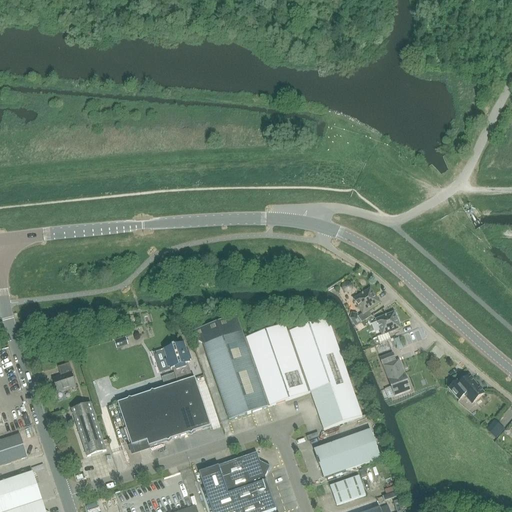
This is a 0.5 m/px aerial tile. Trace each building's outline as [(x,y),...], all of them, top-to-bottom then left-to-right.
[(368,311),(379,304),(370,290),(354,300),(363,314),(358,317),(361,323),(372,317),(368,311)] [(388,333),(400,328),(394,313),(376,320),(382,335),(377,338),(379,344),(390,340),(388,333)] [(351,314),(350,320),(351,320),(355,328),(362,324),(358,319),(358,317),(358,316),(351,314)] [(203,345),(209,361),(249,347),(246,338),(244,339),(242,332),(242,331),(237,317),(193,332),(195,340),(203,345)] [(290,332),(311,393),(324,431),(362,418),(327,319),(290,332)] [(270,407),(311,393),(290,332),(287,333),(284,325),(246,338),(249,347),(270,407)] [(125,338),(114,342),(116,349),(127,346),(125,338)] [(177,385),(192,380),(187,365),(190,364),(189,362),(191,361),(189,355),(187,356),(183,345),(164,352),(165,352),(161,353),(160,355),(163,362),(166,363),(168,369),(170,368),(171,370),(172,370),(177,385)] [(209,361),(222,401),(242,394),(249,415),(270,407),(249,347),(209,361)] [(380,359),(383,367),(394,396),(410,391),(406,381),(405,381),(398,362),(399,361),(395,362),(392,354),(380,359)] [(61,377),(53,380),(57,393),(76,387),(72,374),(73,374),(69,364),(58,368),(61,377)] [(457,382),(448,389),(459,401),(464,396),(472,405),(484,394),(469,377),(459,385),(457,382)] [(195,379),(192,380),(177,385),(171,387),(187,436),(190,435),(192,436),(194,434),(211,428),(195,379)] [(149,394),(158,424),(165,443),(166,443),(169,444),(170,442),(187,436),(171,387),(154,392),(152,392),(150,394),(149,394)] [(158,424),(149,394),(132,400),(129,399),(128,401),(118,404),(128,435),(158,424)] [(230,421),(249,415),(242,394),(222,401),(230,421)] [(79,433),(98,427),(91,404),(72,410),(79,433)] [(368,413),(361,416),(363,423),(370,420),(368,413)] [(504,429),(498,423),(491,431),(497,436),(504,429)] [(149,448),(165,443),(158,424),(128,435),(132,448),(147,443),(149,448)] [(98,427),(79,433),(87,458),(106,452),(98,427)] [(370,431),(314,451),(324,479),(380,460),(370,431)] [(0,467),(27,458),(19,436),(0,442),(0,467)] [(257,454),(219,467),(200,474),(212,511),(273,511),(276,511),(266,482),(265,478),(270,468),(259,463),(257,454)] [(365,468),(358,471),(361,477),(368,474),(365,468)] [(166,476),(170,489),(194,482),(190,469),(166,476)] [(0,511),(9,511),(42,501),(32,473),(0,483),(0,511)] [(330,487),(330,488),(336,506),(365,496),(358,477),(330,487)] [(45,511),(42,501),(9,511),(45,511)]
